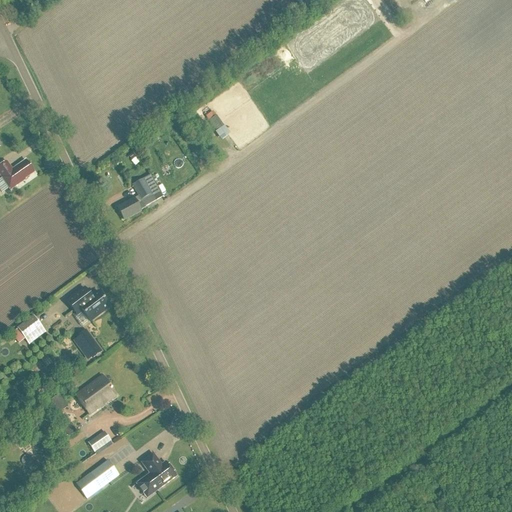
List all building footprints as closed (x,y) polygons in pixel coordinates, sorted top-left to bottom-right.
[(368,0),(377,11),(389,2),(387,0),(368,0)] [(222,128),(211,113),(206,117),(216,132),(222,128)] [(24,180),(33,173),(25,161),(12,170),(6,162),(0,166),(0,177),(10,191),(25,180),(24,180)] [(133,199),(116,208),(122,219),(124,217),(126,220),(140,211),(139,210),(144,207),(161,196),(148,175),(131,185),(137,196),(133,199)] [(82,312),(90,323),(109,308),(98,293),(91,298),(84,289),(66,303),(76,316),(82,312)] [(41,328),(34,318),(17,330),(25,340),(41,328)] [(101,353),(88,335),(79,341),(92,358),(92,359),(101,353)] [(75,397),(89,416),(116,396),(102,377),(75,397)] [(59,395),(49,402),(58,414),(67,407),(59,395)] [(14,440),(17,445),(22,441),(19,436),(14,440)] [(88,445),(94,453),(103,447),(97,438),(88,445)] [(146,499),(176,477),(173,473),(173,471),(170,467),(168,466),(165,463),(161,465),(157,461),(153,454),(141,463),(149,474),(131,488),(136,485),(146,499)] [(87,499),(118,476),(107,461),(76,485),(87,499)]
